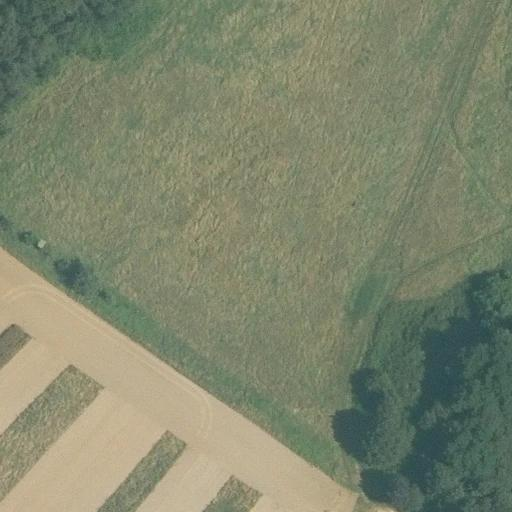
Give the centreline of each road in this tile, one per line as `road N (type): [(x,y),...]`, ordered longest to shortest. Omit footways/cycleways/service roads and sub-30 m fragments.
road 1 (track): [(376,505),(348,421),(354,361),(388,252),(490,0)]
road 2 (track): [(376,505),(0,241)]
